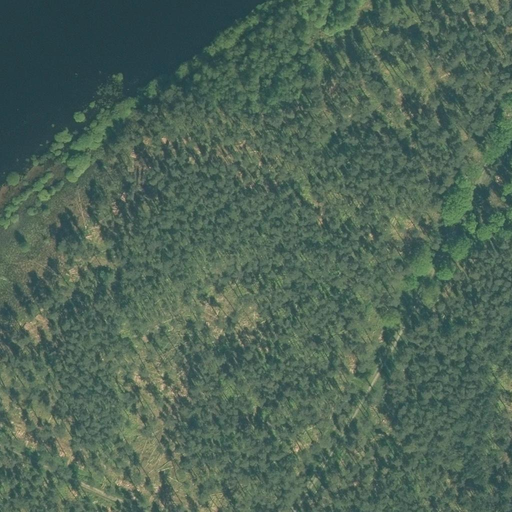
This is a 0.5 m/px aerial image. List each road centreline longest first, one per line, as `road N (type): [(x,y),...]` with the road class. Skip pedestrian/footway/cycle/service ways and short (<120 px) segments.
road 1 (track): [(511,119),(286,511)]
road 2 (track): [(0,438),(162,511)]
